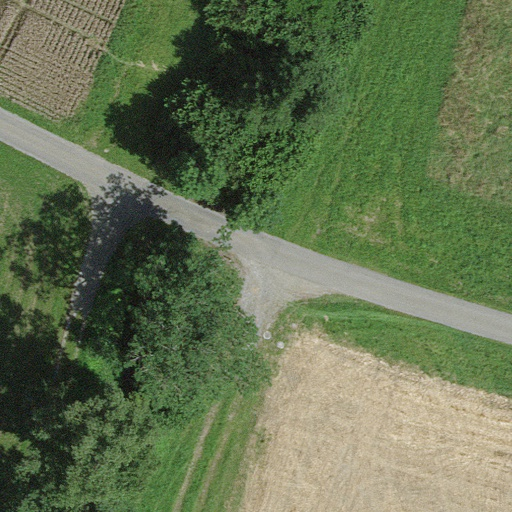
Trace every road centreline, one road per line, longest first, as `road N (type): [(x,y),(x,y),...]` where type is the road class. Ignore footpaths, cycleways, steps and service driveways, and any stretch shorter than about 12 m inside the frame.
road 1 (track): [(511,335),(124,191),(0,127)]
road 2 (track): [(124,191),(22,511)]
